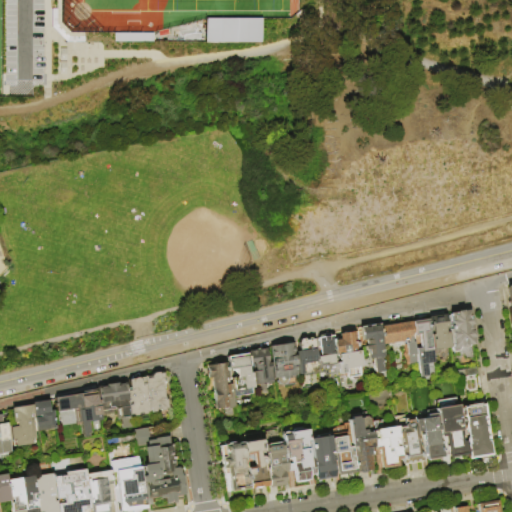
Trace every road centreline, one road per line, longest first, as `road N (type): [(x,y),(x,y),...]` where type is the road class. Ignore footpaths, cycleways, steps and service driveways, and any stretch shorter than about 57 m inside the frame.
road 1 (residential): [(511,250),(0,382)]
road 2 (residential): [(378,314),(43,394)]
road 3 (residential): [(511,475),(282,511)]
road 4 (residential): [(484,284),(511,462)]
road 5 (residential): [(182,361),(206,511)]
road 6 (residential): [(511,276),(378,314)]
